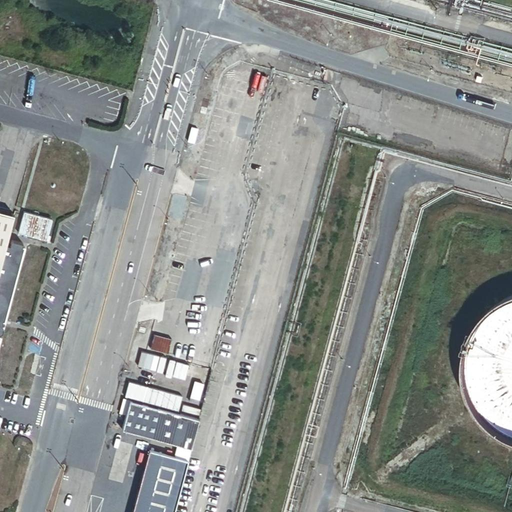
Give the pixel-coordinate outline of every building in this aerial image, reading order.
[(467,63),(444,57),(442,63),(437,62),(435,69),(464,76),(467,63)] [(16,216),(0,211),(0,249),(6,251),(9,241),(16,216)] [(0,344),(27,245),(9,241),(6,251),(0,249),(0,344)] [(511,295),(507,298),(498,302),(490,308),(483,315),(477,322),(472,330),(468,339),(465,348),(463,357),(462,367),(463,377),(465,387),(468,396),(472,405),(477,413),(483,420),(490,427),(498,433),(506,437),(511,439),(511,295)] [(201,399),(205,383),(197,381),(192,397),(201,399)] [(176,511),(202,419),(133,400),(126,429),(181,444),(178,457),(153,450),(136,511),(176,511)]
